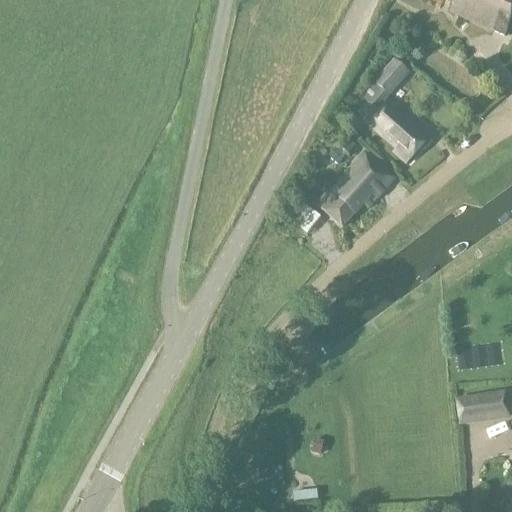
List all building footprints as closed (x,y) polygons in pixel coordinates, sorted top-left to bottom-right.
[(451,12),(507,37),(511,25),(511,0),(437,0),(441,2),(442,0),(443,0),(454,5),(451,12)] [(386,99),(407,75),(393,62),(373,84),(367,95),(371,99),(367,103),(375,111),(364,122),(395,150),(393,153),(406,165),(430,138),(386,99)] [(342,228),(363,204),(368,209),(393,180),(363,154),(329,194),(326,192),(315,205),(342,228)] [(505,394),(455,402),(459,427),(509,418),(505,394)] [(310,455),(319,457),(323,443),(314,441),(310,455)] [(290,504),(314,502),(313,489),(289,491),(290,504)]
